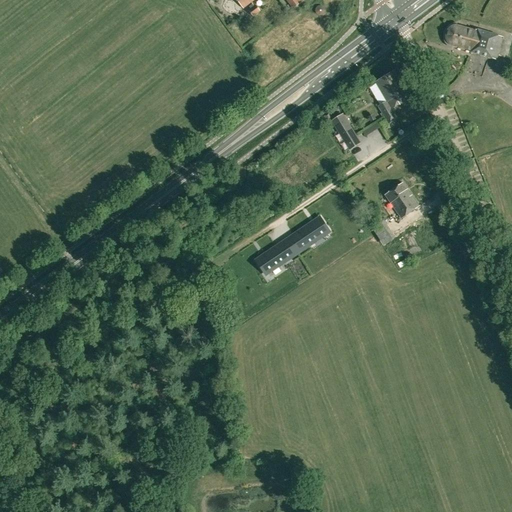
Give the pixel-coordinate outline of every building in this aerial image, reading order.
[(235,0),(242,9),(253,0),(235,0)] [(303,1),(302,0),(285,0),(292,9),(303,1)] [(253,16),(260,11),(256,5),(248,11),(253,16)] [(497,60),(503,37),(477,30),(477,32),(457,26),(452,26),(449,28),(447,30),(445,34),(445,36),(445,38),(446,40),(450,44),(453,45),(472,51),(471,53),(497,60)] [(388,124),(397,119),(391,109),(410,98),(394,71),(375,82),(387,101),(378,106),(388,124)] [(323,115),(326,121),(331,118),(328,112),(323,115)] [(342,117),(335,122),(350,146),(357,142),(342,117)] [(379,128),(377,123),(370,127),(373,131),(379,128)] [(419,206),(402,183),(385,195),(401,218),(419,206)] [(322,221),(319,216),(300,230),(301,231),(294,235),(302,247),(309,243),(308,241),(326,229),(321,222),(322,221)] [(276,247),(256,260),(260,265),(261,264),(266,271),(284,258),(285,260),(291,255),(283,243),(276,248),(276,247)]
